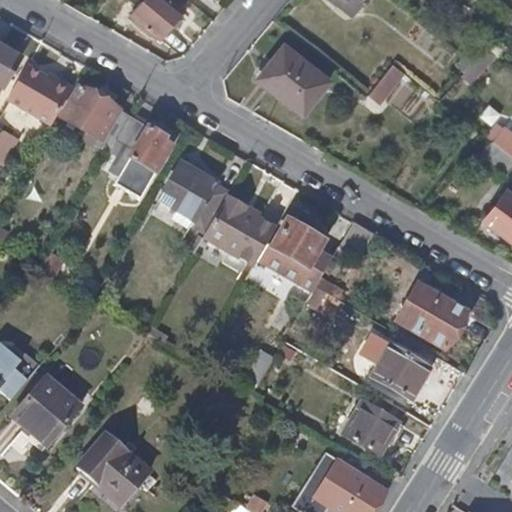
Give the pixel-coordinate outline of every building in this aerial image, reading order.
[(142,0),(132,13),(161,37),(171,24),(177,17),(183,9),(172,0),(142,0)] [(330,0),(336,4),(337,2),(350,13),(361,0),(330,0)] [(511,0),(504,0),(499,7),(511,17),(511,16),(511,0)] [(177,17),(171,24),(175,27),(180,20),(177,17)] [(511,17),(499,31),(507,38),(511,31),(511,17)] [(301,114),(327,81),(282,45),(260,71),(280,87),(274,94),(301,114)] [(0,87),(1,88),(19,59),(0,47),(0,87)] [(467,83),(491,57),(482,50),(471,62),(459,76),(467,83)] [(450,69),(459,76),(471,62),(462,55),(450,69)] [(390,66),(366,96),(375,103),(399,73),(390,66)] [(7,101),(51,126),(73,88),(59,80),(56,84),(47,79),(26,67),(7,101)] [(280,87),(260,71),(254,78),(274,94),(280,87)] [(50,75),(47,79),(56,84),(59,80),(50,75)] [(101,143),(120,113),(81,89),(62,120),(86,135),(83,139),(95,146),(98,141),(101,143)] [(365,116),(375,103),(366,96),(356,109),(365,116)] [(110,148),(128,117),(120,113),(101,143),(110,148)] [(166,139),(128,117),(110,148),(99,167),(118,180),(114,185),(141,201),(172,147),(165,142),(166,139)] [(511,137),(496,125),(485,140),(511,161),(511,137)] [(0,166),(0,167),(16,141),(0,130),(0,166)] [(503,177),(511,166),(511,161),(485,140),(474,154),(503,177)] [(191,226),(205,235),(227,197),(229,194),(215,186),(215,184),(181,163),(164,191),(179,200),(174,209),(193,222),(191,226)] [(482,222),(511,244),(511,198),(504,192),(493,207),(489,204),(484,211),(488,214),(482,222)] [(248,267),(252,269),(257,261),(267,244),(276,229),(245,210),(246,208),(227,197),(205,235),(202,239),(248,267)] [(315,288),(335,253),(321,244),(322,241),(288,221),(272,247),(267,244),(257,261),(311,293),(315,288)] [(345,236),(335,253),(354,264),(370,235),(352,224),(345,236)] [(37,272),(45,258),(3,234),(0,238),(0,249),(26,266),(37,272)] [(62,262),(48,254),(45,258),(37,272),(52,280),(62,262)] [(416,283),(393,322),(443,352),(466,314),(416,283)] [(165,338),(149,329),(146,335),(153,340),(162,345),(165,338)] [(386,346),(366,379),(407,403),(426,370),(386,346)] [(45,377),(12,417),(45,445),(77,406),(45,377)] [(360,402),(341,434),(375,455),(395,423),(360,402)] [(74,469),(109,500),(137,467),(102,437),(74,469)] [(330,511),(372,511),(392,480),(370,467),(363,478),(324,456),(314,471),(322,476),(318,481),(322,484),(303,511),(326,511),(328,510),(330,511)] [(145,474),(137,467),(109,500),(118,507),(145,474)] [(292,507),(299,511),(303,511),(322,484),(318,481),(322,476),(314,471),(292,507)]
